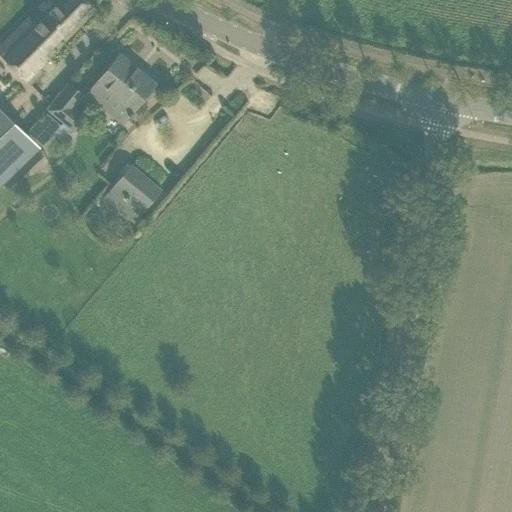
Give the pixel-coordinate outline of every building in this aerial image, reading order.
[(20,26),(0,45),(0,56),(29,85),(42,72),(38,68),(95,10),(84,0),(48,0),(54,6),(27,33),(20,26)] [(156,85),(119,54),(85,94),(97,103),(108,90),(133,111),(134,111),(156,85)] [(48,112),(60,122),(81,96),(69,86),(48,112)] [(0,187),(39,149),(0,110),(0,187)] [(127,199),(143,212),(161,191),(130,165),(112,187),(124,197),(123,198),(126,201),(127,199)]
